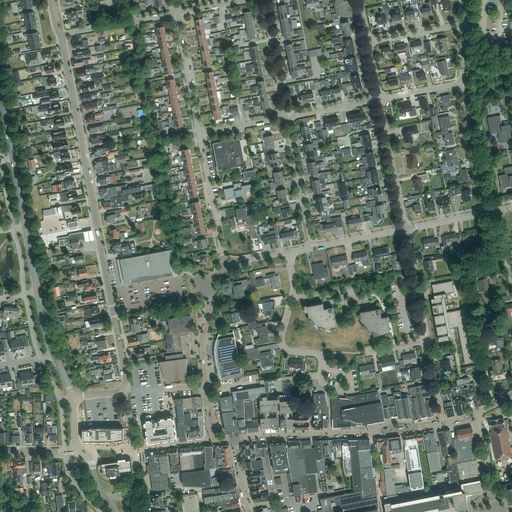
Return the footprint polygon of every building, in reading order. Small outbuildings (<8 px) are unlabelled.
[(25,0),(21,1),(22,6),(19,7),(19,9),(22,9),(33,7),(31,0),(25,0)] [(285,5),(279,6),(280,13),(294,10),(297,9),(298,9),(296,0),(290,0),(292,7),(289,7),(288,4),(285,5)] [(314,6),(312,0),(306,0),(308,5),(304,6),(305,11),(311,10),(311,7),(314,6)] [(319,0),(312,0),(314,6),(317,5),(318,9),(324,8),(323,2),(320,3),(319,0)] [(444,11),(451,9),(449,0),(431,0),(432,4),(438,3),(437,0),(441,0),(442,3),(439,4),(440,10),(444,10),(444,11)] [(426,8),(422,9),(423,15),(431,14),(430,7),(431,7),(430,1),(425,2),(426,8)] [(332,11),(336,10),(336,9),(344,8),(343,2),(334,4),(335,7),(331,8),(332,11)] [(410,11),(406,12),(407,18),(415,17),(414,11),(417,10),(416,3),(415,3),(411,4),(409,5),(410,11)] [(402,4),(398,5),(399,8),(396,9),(397,13),(392,14),(393,21),(401,19),(400,13),(403,12),(402,4)] [(122,7),(95,11),(96,17),(123,13),(122,7)] [(345,13),(344,8),(336,9),(336,10),(336,14),(332,14),(334,20),(340,19),(339,15),(345,13)] [(377,16),(377,17),(375,17),(377,26),(383,25),(383,23),(387,22),(385,16),(388,15),(387,9),(383,10),(384,15),(377,16)] [(82,10),(68,12),(69,17),(70,22),(76,21),(77,21),(78,21),(79,20),(78,15),(83,14),(82,10)] [(294,10),(280,13),(281,19),(288,18),(287,15),(290,14),(295,13),(294,10)] [(35,19),(33,11),(23,14),(23,13),(20,14),(20,17),(23,16),(25,21),(35,19)] [(245,16),(242,16),(243,20),(246,19),(252,18),(251,11),(244,12),(245,16)] [(288,18),(281,19),(282,26),(297,23),(296,20),(291,21),(291,17),(288,18)] [(25,21),(26,26),(22,27),(23,30),(26,29),(37,27),(35,19),(25,21)] [(197,28),(204,27),(207,26),(206,23),(204,24),(203,19),(196,20),(197,28)] [(332,22),(332,26),(338,24),(340,28),(340,30),(351,28),(350,23),(349,23),(349,22),(342,23),(341,23),(340,20),(332,22)] [(297,23),(282,26),(284,32),(293,31),(293,27),(298,26),(297,23)] [(240,34),(248,32),(255,31),(253,24),(247,26),(248,29),(245,30),(245,29),(240,30),(240,34)] [(153,37),(156,36),(158,36),(166,34),(164,26),(157,28),(158,33),(152,34),(153,37)] [(207,26),(204,27),(197,28),(199,36),(206,34),(205,30),(208,29),(207,26)] [(351,28),(340,30),(341,32),(343,32),(344,36),(351,34),(351,33),(352,33),(351,28)] [(298,30),(293,31),(284,32),(285,39),(292,38),(291,34),(299,33),(298,30)] [(255,31),(248,32),(240,34),(241,37),(249,36),(250,39),(256,38),(255,31)] [(39,39),(37,32),(27,34),(24,34),(24,37),(27,36),(28,41),(39,39)] [(158,36),(159,40),(160,43),(167,42),(167,40),(166,34),(158,36)] [(206,34),(199,36),(200,43),(207,42),(210,42),(209,38),(207,39),(206,34)] [(79,37),(72,39),(72,40),(73,42),(72,42),(73,45),(72,45),(72,46),(73,47),(73,48),(80,47),(81,47),(85,46),(89,45),(87,39),(84,40),(83,40),(82,40),(82,37),(79,37)] [(438,45),(436,45),(437,49),(439,48),(440,52),(448,50),(445,37),(438,39),(437,39),(438,45)] [(28,41),(29,47),(26,47),(27,50),(30,49),(40,47),(39,39),(28,41)] [(340,48),(343,48),(354,45),(353,40),(353,39),(348,40),(342,41),(340,42),(341,45),(339,45),(340,48)] [(421,41),(412,42),(414,50),(419,49),(420,52),(422,51),(422,48),(421,41)] [(169,49),(167,42),(160,43),(161,48),(158,48),(159,51),(161,51),(169,49)] [(200,43),(202,51),(209,50),(208,45),(211,45),(210,42),(207,42),(200,43)] [(286,44),(288,51),(294,50),(302,48),(301,45),(296,46),(293,46),(293,43),(286,44)] [(405,44),(396,45),(398,53),(405,52),(407,57),(410,57),(409,49),(408,46),(408,44),(405,45),(405,44)] [(244,55),(249,54),(253,53),(259,52),(258,45),(251,47),(252,50),(244,52),(244,55)] [(345,56),(345,54),(355,52),(355,51),(354,45),(343,48),(344,48),(344,52),(338,53),(339,57),(339,58),(345,56)] [(390,47),(382,48),(384,55),(389,54),(390,59),(395,58),(394,51),(391,52),(390,47)] [(161,51),(163,59),(170,57),(169,49),(161,51)] [(37,52),(26,54),(28,66),(39,64),(38,57),(42,56),(43,58),(48,58),(48,57),(51,56),(50,50),(46,51),(46,50),(41,51),(41,52),(37,53),(37,52)] [(210,54),(209,50),(202,51),(203,59),(210,57),(213,57),(212,54),(210,54)] [(85,57),(91,56),(91,52),(89,52),(87,51),(82,52),(82,51),(81,51),(80,51),(79,51),(74,52),(75,55),(74,56),(75,57),(75,59),(83,57),(83,56),(85,55),(85,57)] [(303,55),(289,58),(290,64),(297,63),(296,60),(304,58),(303,55)] [(345,56),(339,58),(339,60),(346,59),(346,62),(345,62),(346,66),(347,65),(358,63),(357,58),(356,58),(356,57),(349,58),(349,55),(345,56)] [(76,65),(76,66),(89,64),(88,61),(90,61),(90,57),(75,59),(76,62),(75,62),(75,65),(76,65)] [(163,59),(164,66),(172,65),(170,57),(163,59)] [(212,65),(210,57),(203,59),(205,67),(212,65)] [(246,65),(247,68),(261,65),(260,59),(254,60),(255,63),(246,65)] [(441,71),(441,75),(448,74),(446,60),(438,62),(440,71),(441,71)] [(358,63),(347,65),(346,66),(347,71),(342,72),(342,75),(348,74),(351,74),(351,71),(358,69),(358,68),(359,68),(358,63)] [(48,65),(40,66),(41,71),(46,70),(46,73),(50,73),(50,72),(54,71),(53,65),(48,66),(48,65)] [(85,67),(86,68),(78,70),(78,73),(78,74),(79,75),(79,77),(87,75),(87,76),(91,75),(90,70),(95,69),(94,65),(85,67)] [(173,73),(172,65),(164,66),(166,74),(173,73)] [(263,72),(261,65),(247,68),(247,72),(256,70),(257,74),(263,72)] [(298,70),(292,71),(293,78),(299,77),(299,73),(306,72),(306,68),(298,70)] [(417,69),(413,70),(414,77),(418,76),(419,80),(426,79),(425,72),(420,73),(420,69),(417,69)] [(9,72),(10,80),(13,79),(13,83),(20,81),(18,70),(9,72)] [(207,80),(215,79),(220,78),(219,75),(217,76),(214,76),(213,71),(206,73),(207,80)] [(351,74),(348,74),(350,80),(352,79),(353,82),(361,81),(360,76),(359,76),(359,75),(356,75),(355,73),(351,74)] [(403,77),(404,83),(412,82),(411,75),(406,76),(406,73),(403,74),(403,77)] [(393,75),(388,76),(390,86),(398,84),(397,78),(396,78),(396,74),(393,75)] [(54,77),(48,79),(48,77),(41,78),(42,83),(44,82),(44,86),(45,86),(48,86),(52,85),(52,84),(56,83),(56,79),(55,79),(54,77)] [(220,78),(215,79),(207,80),(209,88),(216,87),(215,82),(218,82),(220,81),(220,78)] [(163,86),(163,89),(166,89),(169,88),(176,86),(174,79),(167,80),(168,85),(163,86)] [(258,81),(259,85),(255,86),(250,87),(251,90),(266,87),(264,80),(258,81)] [(342,84),(343,91),(348,90),(347,86),(354,85),(354,89),(355,93),(359,92),(358,88),(362,87),(361,86),(362,86),(361,81),(353,82),(352,83),(342,85),(342,84)] [(95,82),(81,85),(81,88),(80,88),(81,92),(82,91),(82,92),(88,91),(89,91),(90,91),(90,88),(96,87),(95,82)] [(169,88),(166,89),(167,91),(169,91),(170,96),(177,94),(176,86),(169,88)] [(211,96),(218,95),(223,94),(222,91),(217,92),(216,87),(209,88),(211,96)] [(329,87),(326,88),(327,89),(328,98),(335,97),(333,89),(330,90),(330,87),(329,87)] [(336,87),(333,87),(333,89),(335,97),(340,96),(340,95),(341,95),(340,90),(340,88),(339,88),(337,88),(336,87)] [(33,94),(34,98),(50,95),(51,99),(54,99),(54,98),(59,97),(58,91),(53,92),(53,91),(45,93),(45,92),(33,94)] [(97,92),(82,95),(83,101),(89,100),(92,100),(92,97),(98,96),(98,95),(97,92)] [(309,92),(306,93),(308,102),(313,101),(314,100),(313,93),(309,94),(309,92)] [(177,94),(170,96),(172,103),(179,102),(177,94)] [(223,94),(218,95),(211,96),(212,104),(219,102),(218,98),(221,97),(224,97),(223,94)] [(253,100),(253,103),(268,100),(267,94),(261,95),(261,98),(253,100)] [(444,107),(441,108),(442,111),(448,110),(447,107),(451,106),(449,95),(442,96),(443,100),(442,100),(442,102),(443,102),(444,107)] [(421,109),(428,107),(426,99),(419,100),(421,109)] [(92,103),(84,105),(85,108),(84,108),(84,110),(85,110),(85,111),(89,110),(89,111),(99,109),(98,106),(99,106),(99,105),(102,104),(102,101),(92,102),(92,103)] [(179,102),(172,103),(169,104),(166,105),(167,108),(172,107),(173,111),(180,110),(179,102)] [(219,102),(212,104),(214,111),(221,110),(223,110),(223,107),(220,108),(219,102)] [(411,102),(399,104),(401,113),(409,111),(411,117),(417,115),(416,107),(412,108),(411,102)] [(39,112),(45,111),(45,110),(48,110),(49,114),(53,113),(53,112),(57,112),(57,110),(61,110),(61,107),(60,104),(58,105),(57,104),(51,105),(51,104),(38,107),(39,112)] [(222,118),(222,115),(224,114),(224,113),(226,112),(226,109),(223,110),(221,110),(214,111),(215,119),(216,124),(222,123),(221,118),(222,118)] [(173,111),(175,119),(182,117),(180,110),(173,111)] [(102,116),(102,113),(90,115),(90,116),(87,117),(87,119),(87,120),(87,122),(88,123),(93,122),(94,123),(95,122),(96,122),(95,118),(102,116)] [(362,113),(355,114),(357,125),(358,127),(357,128),(358,131),(367,129),(366,126),(361,127),(360,123),(363,122),(363,120),(367,119),(367,120),(366,114),(366,115),(362,115),(362,113)] [(350,122),(354,122),(355,126),(357,125),(355,114),(349,115),(350,122)] [(500,143),(511,140),(511,138),(510,130),(511,130),(511,124),(502,126),(500,115),(487,118),(490,134),(498,133),(500,143)] [(442,117),(439,118),(441,129),(442,132),(448,130),(448,127),(451,127),(449,116),(442,117)] [(183,125),(182,117),(175,119),(176,127),(183,125)] [(331,119),(333,126),(340,124),(338,117),(331,119)] [(331,119),(325,120),(327,128),(328,128),(328,130),(334,129),(333,126),(331,119)] [(90,129),(89,129),(89,130),(89,131),(89,132),(90,133),(95,133),(96,133),(97,133),(97,132),(104,131),(104,130),(105,129),(104,128),(104,127),(103,125),(89,127),(90,129)] [(407,131),(403,132),(403,136),(404,136),(404,138),(405,142),(413,141),(411,134),(418,132),(416,125),(409,127),(406,127),(407,131)] [(447,145),(454,144),(452,133),(449,133),(448,130),(442,132),(437,132),(435,133),(434,133),(435,138),(439,137),(438,136),(445,134),(446,137),(444,138),(445,142),(447,141),(447,145)] [(66,135),(66,134),(66,133),(65,131),(60,132),(60,131),(52,132),(53,140),(61,139),(61,138),(66,137),(66,136),(66,135)] [(310,132),(303,133),(304,139),(311,138),(311,135),(314,134),(314,131),(310,132)] [(265,139),(266,142),(274,141),(273,135),(267,136),(266,133),(261,134),(262,140),(265,139)] [(107,138),(106,134),(92,137),(92,140),(91,140),(91,141),(91,142),(91,144),(92,144),(92,145),(99,144),(100,144),(101,144),(102,143),(103,143),(102,139),(107,138)] [(360,140),(358,140),(358,143),(361,142),(371,140),(371,138),(370,134),(360,136),(360,140)] [(152,146),(150,139),(143,140),(144,147),(147,147),(147,149),(152,148),(152,146)] [(238,140),(215,145),(220,168),(243,163),(238,140)] [(59,141),(54,142),(54,143),(53,144),(54,150),(63,149),(64,148),(68,147),(68,146),(68,144),(67,143),(67,141),(59,142),(59,141)] [(266,142),(262,143),(264,152),(270,151),(269,148),(275,147),(274,141),(266,142)] [(108,151),(107,146),(101,148),(101,149),(97,149),(97,150),(94,151),(94,153),(94,154),(93,154),(93,156),(94,156),(94,157),(102,156),(102,155),(103,155),(104,155),(105,154),(105,153),(106,153),(106,151),(108,151)] [(342,149),(343,156),(352,155),(350,148),(342,149)] [(180,158),(183,158),(184,158),(191,157),(189,149),(182,150),(183,155),(180,155),(180,158)] [(315,155),(318,155),(317,149),(306,151),(307,157),(315,156),(315,155)] [(420,154),(419,149),(410,151),(411,156),(408,157),(409,165),(408,165),(409,169),(413,168),(418,167),(417,161),(416,155),(420,154)] [(70,155),(69,154),(69,153),(68,154),(68,152),(60,153),(60,151),(54,153),(55,158),(58,157),(58,158),(61,158),(62,160),(65,160),(66,159),(70,158),(70,157),(70,156),(70,155)] [(270,154),(270,151),(264,152),(265,158),(266,161),(269,160),(278,159),(276,153),(270,154)] [(362,157),(362,160),(374,158),(373,152),(366,153),(367,156),(362,157)] [(448,167),(446,167),(446,164),(440,165),(441,171),(446,170),(456,168),(455,165),(458,165),(456,154),(449,155),(446,155),(448,167)] [(148,163),(143,163),(144,168),(156,166),(155,159),(154,160),(153,157),(148,158),(148,161),(148,163)] [(180,158),(181,162),(184,161),(185,166),(192,164),(191,157),(184,158),(183,158),(180,158)] [(316,161),(309,163),(310,169),(321,167),(324,166),(327,166),(326,161),(325,157),(324,157),(316,158),(317,161),(316,161)] [(376,164),(374,158),(362,160),(361,161),(361,164),(364,163),(364,166),(368,165),(368,166),(369,166),(376,164)] [(95,163),(96,168),(109,165),(108,159),(103,160),(102,159),(100,159),(99,161),(96,161),(96,163),(95,163)] [(278,159),(269,160),(270,164),(267,165),(268,170),(273,169),(273,166),(279,165),(278,159)] [(66,164),(55,166),(56,171),(63,169),(64,172),(67,172),(68,171),(72,170),(73,169),(72,167),(71,167),(71,164),(67,165),(66,164)] [(113,164),(109,165),(96,168),(97,172),(98,172),(98,174),(102,173),(102,174),(105,173),(105,172),(113,171),(114,169),(113,164)] [(194,172),(192,164),(185,166),(187,173),(194,172)] [(321,167),(310,169),(311,175),(318,174),(318,170),(325,169),(324,166),(321,167)] [(511,166),(504,168),(505,174),(499,175),(501,189),(511,187),(510,182),(511,181),(511,166)] [(273,169),(268,170),(268,173),(270,173),(271,176),(274,175),(275,178),(283,177),(282,170),(274,172),(273,169)] [(371,177),(378,176),(377,169),(369,170),(370,171),(366,171),(367,178),(371,177)] [(458,176),(459,182),(468,180),(466,169),(460,171),(460,176),(458,176)] [(255,170),(243,172),(245,179),(256,176),(255,170)] [(187,173),(184,174),(184,177),(187,176),(188,181),(195,180),(194,172),(187,173)] [(413,180),(415,190),(423,189),(421,180),(428,179),(427,174),(418,175),(419,178),(413,180)] [(327,178),(327,175),(320,176),(320,179),(312,181),(313,187),(326,185),(324,178),(327,178)] [(112,176),(99,179),(99,181),(99,182),(99,185),(100,185),(113,183),(112,176)] [(366,178),(365,178),(367,184),(371,183),(372,183),(379,182),(378,176),(371,177),(367,178),(366,178)] [(273,188),(278,187),(278,184),(284,183),(283,177),(275,178),(276,182),(272,182),(273,188)] [(61,183),(55,185),(57,192),(63,191),(62,189),(66,188),(66,189),(67,189),(68,189),(69,188),(75,187),(74,179),(64,181),(61,182),(61,183)] [(186,186),(186,189),(190,189),(197,187),(195,180),(188,181),(189,186),(186,186)] [(345,181),(338,182),(340,191),(347,190),(345,181)] [(234,187),(224,189),(226,198),(240,196),(240,199),(248,198),(246,191),(252,190),(251,184),(242,186),(241,182),(234,184),(234,187)] [(125,185),(100,190),(102,198),(104,197),(104,200),(110,199),(121,196),(124,196),(124,195),(125,195),(159,188),(158,183),(141,186),(141,185),(126,187),(125,185)] [(326,188),(326,185),(313,187),(315,193),(322,192),(321,189),(326,188)] [(197,187),(190,189),(191,197),(198,195),(197,187)] [(278,187),(273,188),(274,194),(278,193),(278,196),(286,195),(285,189),(279,190),(278,187)] [(372,189),(368,189),(369,196),(375,195),(382,193),(380,187),(373,188),(372,189)] [(468,201),(468,200),(471,200),(470,196),(470,193),(471,193),(470,189),(465,190),(464,187),(450,190),(451,196),(457,195),(457,192),(461,191),(462,194),(463,201),(467,201),(468,201)] [(347,190),(340,191),(341,199),(348,197),(347,190)] [(68,192),(59,193),(61,202),(66,202),(66,201),(69,201),(70,201),(71,201),(72,200),(76,199),(76,198),(78,198),(78,197),(78,196),(78,194),(77,194),(77,193),(69,194),(68,192)] [(286,195),(278,196),(279,200),(275,200),(277,206),(282,205),(281,202),(288,201),(286,195)] [(124,196),(121,196),(110,199),(110,201),(103,202),(104,204),(103,204),(104,205),(103,205),(104,209),(104,208),(104,209),(111,207),(112,208),(122,206),(121,202),(125,201),(124,196)] [(322,198),(315,199),(317,205),(329,203),(329,202),(332,202),(331,199),(329,199),(327,200),(326,197),(323,197),(322,198)] [(449,207),(449,206),(448,201),(449,201),(448,197),(446,197),(446,198),(440,199),(440,198),(436,199),(438,206),(442,205),(442,208),(446,207),(446,209),(449,208),(449,207)] [(427,202),(428,211),(435,209),(433,199),(431,199),(431,201),(427,202)] [(414,205),(415,213),(422,212),(421,204),(420,204),(419,200),(416,201),(417,204),(414,205)] [(194,210),(201,209),(199,201),(192,203),(194,210)] [(329,203),(317,205),(318,211),(324,210),(324,213),(333,211),(333,208),(330,208),(329,203)] [(282,206),(276,207),(273,208),(274,213),(280,212),(281,218),(288,217),(288,216),(288,214),(291,213),(289,204),(282,206)] [(374,210),(374,213),(385,211),(384,204),(377,206),(377,209),(374,210)] [(71,205),(65,207),(66,212),(68,211),(69,213),(72,212),(73,215),(76,214),(76,213),(81,212),(80,208),(79,208),(78,205),(71,207),(71,205)] [(238,218),(230,219),(232,228),(235,227),(235,228),(249,225),(252,238),(257,237),(254,224),(259,223),(257,214),(253,215),(253,214),(247,215),(246,207),(236,209),(238,218)] [(194,210),(191,211),(191,214),(194,214),(195,218),(202,217),(201,209),(194,210)] [(115,218),(121,216),(120,210),(108,212),(108,215),(106,216),(107,218),(106,219),(106,220),(106,222),(107,222),(107,223),(116,222),(115,218)] [(386,217),(385,211),(374,213),(375,215),(371,216),(372,222),(378,221),(380,219),(380,218),(386,217)] [(321,231),(325,230),(326,232),(332,230),(330,219),(329,218),(331,218),(330,215),(322,217),(323,220),(326,219),(327,224),(324,225),(324,224),(320,225),(321,231)] [(354,217),(354,219),(356,225),(362,224),(361,218),(357,219),(357,216),(354,217)] [(202,217),(195,218),(197,226),(204,225),(202,217)] [(340,217),(330,219),(332,230),(338,229),(338,227),(341,226),(340,217)] [(78,226),(77,221),(74,221),(72,222),(68,223),(67,223),(68,228),(69,228),(69,229),(75,228),(77,226),(78,226)] [(278,234),(278,233),(277,226),(276,223),(273,224),(275,230),(269,231),(269,233),(271,242),(277,241),(276,235),(278,234)] [(292,223),(284,224),(285,227),(286,227),(286,229),(288,239),(289,239),(291,239),(295,238),(294,236),(298,236),(297,231),(290,232),(289,229),(288,227),(292,226),(292,223)] [(197,226),(194,226),(194,230),(197,229),(198,234),(205,232),(204,225),(197,226)] [(109,233),(109,234),(109,235),(109,236),(109,237),(110,237),(110,238),(118,237),(118,236),(120,236),(120,239),(125,238),(124,232),(119,233),(119,231),(117,231),(116,229),(111,230),(111,231),(109,231),(110,233),(109,233)] [(477,236),(476,229),(465,231),(465,233),(462,234),(463,240),(467,239),(467,238),(471,237),(471,240),(478,239),(477,236)] [(92,230),(83,232),(84,238),(85,242),(94,240),(92,230)] [(59,244),(55,245),(55,247),(60,246),(59,246),(64,245),(69,244),(69,247),(72,247),(73,250),(82,248),(83,247),(83,245),(82,244),(81,243),(80,244),(79,239),(84,238),(83,232),(70,234),(67,239),(67,241),(64,242),(63,239),(58,240),(59,244)] [(263,234),(260,234),(261,240),(264,240),(265,244),(271,242),(269,233),(263,235),(263,234)] [(446,242),(457,241),(457,244),(461,243),(459,234),(456,235),(456,233),(444,235),(445,236),(442,237),(444,245),(446,245),(446,242)] [(198,240),(193,241),(194,244),(197,244),(197,248),(199,248),(200,248),(206,247),(206,242),(207,242),(207,238),(205,239),(198,240)] [(423,240),(423,242),(424,247),(428,246),(435,245),(435,246),(439,245),(438,239),(434,239),(434,238),(423,240)] [(121,242),(112,244),(113,249),(113,250),(112,251),(112,253),(113,253),(113,254),(121,252),(121,256),(132,254),(137,253),(135,243),(130,243),(121,245),(121,242)] [(385,247),(385,248),(374,250),(375,257),(372,257),(373,263),(381,261),(380,257),(390,255),(391,258),(389,246),(385,247)] [(121,283),(159,276),(159,277),(164,276),(163,275),(172,273),(171,267),(175,266),(171,247),(138,253),(125,256),(125,258),(117,260),(121,283)] [(367,259),(366,252),(353,254),(355,262),(362,260),(363,266),(370,265),(368,259),(367,259)] [(199,253),(194,253),(195,259),(199,258),(200,263),(208,262),(206,254),(200,255),(199,253)] [(334,267),(335,268),(337,268),(338,266),(338,265),(342,264),(342,265),(348,264),(346,255),(332,258),(333,261),(332,262),(332,263),(333,263),(334,267)] [(431,260),(423,261),(424,266),(425,266),(426,272),(433,271),(431,260)] [(314,265),(316,273),(314,273),(314,275),(311,276),(313,287),(314,287),(317,287),(315,279),(326,276),(328,276),(327,267),(324,268),(324,265),(323,265),(323,263),(318,264),(314,265)] [(78,270),(79,277),(87,275),(86,268),(78,270)] [(275,273),(266,275),(267,278),(271,277),(273,289),(281,288),(278,276),(276,276),(275,273)] [(483,277),(474,278),(475,285),(479,284),(480,291),(489,289),(487,279),(484,280),(483,277)] [(247,279),(234,282),(235,285),(233,285),(236,298),(244,296),(242,286),(248,285),(247,279)] [(434,298),(431,299),(439,342),(449,340),(448,336),(447,329),(450,329),(458,327),(465,364),(475,362),(465,309),(447,312),(444,297),(446,296),(446,293),(454,292),(452,281),(432,284),(434,298)] [(84,283),(77,284),(78,288),(85,286),(86,290),(95,288),(94,287),(95,286),(95,285),(94,285),(94,284),(93,284),(92,282),(89,283),(88,282),(84,282),(84,283)] [(83,299),(83,300),(83,302),(84,302),(84,303),(85,303),(86,304),(92,303),(92,301),(97,301),(97,299),(97,297),(96,297),(96,294),(87,296),(87,294),(81,296),(81,297),(82,297),(82,299),(83,299)] [(275,317),(274,308),(273,308),(272,308),(272,306),(274,306),(274,301),(271,302),(271,301),(268,302),(267,298),(269,298),(256,300),(257,304),(262,303),(263,309),(261,309),(262,313),(264,313),(265,316),(269,315),(269,317),(275,317)] [(62,300),(56,301),(58,309),(64,308),(63,302),(62,302),(62,300)] [(228,313),(230,323),(240,321),(238,311),(240,311),(240,308),(243,308),(242,303),(236,305),(237,308),(228,309),(229,313),(228,313)] [(323,303),(306,306),(310,322),(310,320),(312,320),(321,330),(321,329),(320,328),(322,327),(334,331),(334,330),(333,330),(334,328),(337,327),(333,307),(324,308),(323,303)] [(511,304),(503,306),(504,312),(505,312),(506,318),(511,317),(510,311),(511,310),(511,304)] [(4,307),(3,311),(3,319),(4,319),(5,319),(6,319),(6,318),(7,316),(10,316),(11,306),(9,306),(9,307),(4,307)] [(13,307),(13,306),(11,306),(10,316),(17,317),(17,314),(19,314),(20,313),(20,311),(19,310),(18,310),(18,308),(13,307)] [(90,308),(85,309),(86,318),(92,317),(92,314),(92,315),(94,315),(94,314),(100,313),(100,312),(100,311),(100,310),(99,309),(99,308),(98,308),(97,306),(95,307),(95,306),(92,307),(90,308)] [(360,315),(358,316),(357,315),(357,316),(365,325),(364,328),(363,327),(363,328),(375,332),(376,334),(374,335),(390,332),(387,316),(381,317),(380,308),(359,311),(360,315)] [(165,333),(166,343),(167,347),(189,345),(188,333),(190,333),(189,326),(192,326),(190,315),(168,318),(170,332),(165,333)] [(89,321),(85,321),(86,327),(89,327),(90,327),(95,326),(95,327),(98,326),(98,325),(102,325),(102,323),(102,320),(101,320),(101,318),(97,319),(97,317),(93,318),(93,320),(89,320),(89,321)] [(143,323),(131,325),(133,332),(140,330),(140,327),(143,326),(143,323)] [(269,341),(266,326),(263,326),(262,323),(255,324),(251,325),(249,325),(250,329),(256,328),(257,331),(258,331),(259,338),(254,339),(255,344),(260,343),(264,342),(264,343),(265,342),(269,341)] [(233,330),(233,332),(218,335),(219,333),(218,334),(218,335),(217,337),(217,338),(216,339),(216,340),(216,341),(215,343),(215,344),(215,345),(215,347),(215,348),(215,349),(215,350),(215,352),(215,353),(215,354),(215,356),(215,357),(217,365),(219,364),(221,373),(220,373),(221,377),(224,377),(235,374),(235,378),(244,376),(242,365),(240,365),(238,354),(233,330)] [(129,339),(130,342),(129,343),(129,345),(130,345),(130,346),(135,345),(139,344),(138,342),(141,342),(141,339),(147,338),(146,334),(137,336),(137,337),(133,337),(133,338),(129,339)] [(22,339),(16,340),(18,352),(25,351),(23,342),(27,341),(26,335),(22,336),(22,339)] [(502,338),(496,339),(497,348),(504,347),(502,338)] [(105,339),(96,341),(92,341),(91,340),(81,342),(81,346),(86,345),(86,344),(92,343),(92,344),(95,343),(96,347),(97,346),(97,349),(107,348),(106,343),(106,342),(107,341),(107,340),(105,340),(105,339)] [(18,352),(16,340),(10,341),(12,353),(18,352)] [(190,353),(189,345),(167,347),(166,348),(167,352),(161,352),(163,361),(159,362),(165,380),(166,381),(168,382),(170,382),(180,381),(180,379),(184,379),(185,379),(186,378),(186,376),(187,358),(183,358),(183,354),(190,353)] [(142,349),(136,350),(137,356),(145,354),(145,352),(150,351),(149,348),(144,349),(144,348),(141,348),(142,349)] [(252,349),(244,351),(246,361),(252,360),(251,356),(253,355),(252,349)] [(260,354),(255,355),(255,359),(261,358),(263,367),(267,366),(266,365),(267,364),(269,364),(270,365),(273,364),(271,352),(260,354)] [(404,364),(416,361),(415,353),(402,355),(403,360),(399,361),(399,365),(400,368),(405,367),(404,364)] [(109,362),(109,361),(110,361),(111,360),(110,359),(110,358),(109,357),(108,354),(92,357),(92,361),(101,359),(101,363),(109,362)] [(450,362),(453,361),(452,355),(445,356),(445,360),(440,361),(442,368),(441,369),(441,370),(442,371),(443,372),(446,371),(447,371),(448,373),(449,374),(451,373),(452,372),(450,362)] [(381,359),(381,362),(378,363),(379,372),(383,372),(382,367),(396,364),(394,357),(381,359)] [(492,376),(492,379),(506,376),(505,368),(502,369),(500,359),(492,361),(494,371),(491,371),(491,373),(491,376),(492,376)] [(290,360),(290,367),(302,368),(301,371),(301,372),(305,373),(305,371),(306,363),(305,363),(302,363),(302,360),(290,360)] [(361,376),(365,375),(366,378),(369,377),(369,374),(376,373),(374,364),(359,367),(361,373),(361,375),(361,376)] [(89,369),(91,370),(91,375),(95,374),(96,376),(103,375),(104,379),(99,380),(100,384),(106,383),(105,379),(113,378),(113,377),(114,377),(113,373),(112,374),(112,373),(111,367),(103,368),(101,367),(100,368),(96,369),(95,366),(89,367),(89,369)] [(421,378),(419,371),(420,371),(419,367),(410,369),(412,380),(421,378)] [(32,371),(26,372),(28,384),(31,384),(32,388),(39,387),(38,379),(33,380),(32,371)] [(24,385),(28,384),(26,372),(19,373),(21,382),(18,383),(19,390),(25,389),(24,385)] [(9,374),(3,375),(5,387),(11,386),(12,390),(15,389),(14,382),(11,383),(9,374)] [(457,386),(459,386),(460,389),(462,388),(462,389),(464,388),(465,397),(470,396),(476,394),(474,383),(470,384),(469,383),(470,382),(470,380),(469,379),(468,378),(466,378),(464,378),(463,379),(456,380),(457,386)] [(266,395),(259,397),(261,417),(261,429),(268,429),(268,428),(273,428),(279,428),(278,402),(280,402),(281,428),(281,430),(287,429),(288,429),(287,429),(293,429),(293,428),(294,428),(293,415),(293,416),(291,394),(290,381),(288,382),(289,394),(269,395),(268,380),(265,380),(265,385),(266,395)] [(419,386),(416,386),(421,417),(428,416),(426,406),(423,392),(422,385),(419,386)] [(255,397),(259,397),(266,395),(265,386),(232,391),(234,401),(244,400),(250,398),(251,400),(253,399),(255,399),(255,397)] [(414,419),(420,418),(421,417),(416,386),(409,388),(410,394),(408,395),(412,416),(413,416),(414,419)] [(462,401),(460,389),(459,386),(457,386),(451,387),(452,393),(453,398),(457,415),(463,413),(465,412),(464,406),(463,401),(462,401)] [(379,391),(368,393),(369,403),(373,402),(377,422),(384,421),(379,391)] [(426,406),(432,405),(429,391),(423,392),(426,406)] [(314,420),(313,421),(313,429),(323,429),(323,427),(323,411),(322,411),(319,393),(314,394),(314,409),(318,409),(318,415),(314,415),(314,420)] [(329,426),(329,408),(328,408),(325,393),(319,393),(322,411),(323,411),(323,427),(329,426)] [(360,394),(357,395),(362,425),(370,423),(366,403),(369,403),(368,393),(360,394)] [(344,395),(346,395),(345,398),(349,398),(355,426),(362,425),(357,395),(351,396),(347,395),(345,394),(344,395)] [(388,397),(387,394),(380,395),(384,418),(391,417),(388,397)] [(412,416),(408,395),(407,394),(401,395),(405,417),(412,416)] [(227,434),(228,434),(229,433),(229,434),(230,433),(232,433),(239,432),(238,426),(237,426),(237,424),(235,411),(234,405),(233,405),(231,395),(219,397),(225,431),(226,431),(226,432),(227,433),(227,434)] [(398,415),(398,419),(405,417),(401,395),(394,397),(398,415)] [(394,397),(394,396),(388,397),(391,417),(398,415),(394,397)] [(182,398),(183,409),(200,407),(200,404),(203,403),(202,400),(201,400),(201,397),(193,398),(193,397),(182,398)] [(339,398),(331,397),(332,407),(341,405),(339,398)] [(182,398),(176,399),(179,422),(177,422),(179,438),(180,438),(180,439),(185,438),(185,437),(186,437),(182,398)] [(247,429),(247,432),(255,431),(254,418),(253,399),(251,400),(250,398),(244,400),(244,418),(245,427),(247,427),(247,429)] [(340,430),(352,429),(351,427),(355,426),(349,398),(345,398),(339,398),(341,405),(344,423),(339,423),(340,428),(340,430)] [(239,423),(240,432),(240,433),(240,432),(247,432),(247,429),(247,427),(245,427),(244,418),(244,400),(234,401),(234,403),(235,403),(236,411),(235,411),(237,424),(239,423)] [(373,402),(369,403),(366,403),(370,423),(377,422),(373,402)] [(452,402),(444,403),(446,412),(447,417),(455,415),(452,402)] [(340,428),(339,423),(344,423),(341,405),(332,407),(333,428),(340,428)] [(201,418),(202,416),(202,414),(200,411),(197,412),(197,407),(183,409),(187,436),(187,437),(202,436),(202,435),(200,418),(201,418)] [(309,414),(306,414),(302,415),(295,415),(293,415),(294,428),(294,429),(303,429),(310,429),(309,423),(311,423),(311,421),(311,420),(312,420),(311,415),(309,415),(309,414)] [(173,416),(145,420),(148,443),(176,439),(173,416)] [(494,420),(489,421),(490,428),(491,432),(490,433),(495,460),(499,459),(511,457),(511,456),(511,447),(510,447),(507,429),(505,430),(505,425),(505,424),(504,421),(503,418),(498,419),(494,419),(494,420)] [(32,426),(22,426),(22,432),(26,432),(26,442),(27,442),(28,443),(29,443),(30,442),(32,442),(32,426)] [(56,426),(46,426),(46,433),(50,433),(50,434),(49,434),(49,438),(51,438),(51,441),(53,441),(53,443),(55,443),(56,441),(56,431),(56,426)] [(477,455),(476,452),(473,435),(472,427),(457,430),(458,435),(455,435),(455,438),(455,439),(454,446),(454,456),(448,457),(445,458),(447,465),(477,459),(476,455),(477,455)] [(83,429),(83,441),(113,441),(123,439),(123,428),(92,428),(83,429)] [(13,430),(13,432),(13,436),(11,436),(11,442),(16,441),(16,442),(20,442),(20,435),(19,436),(19,430),(13,430)] [(448,439),(451,438),(450,430),(443,431),(446,443),(446,445),(449,444),(448,439)] [(435,437),(434,431),(423,433),(430,472),(441,470),(435,437)] [(444,458),(448,457),(443,431),(438,432),(440,440),(443,453),(444,458)] [(422,433),(416,434),(417,442),(417,444),(422,444),(422,445),(422,446),(422,450),(425,449),(423,439),(422,433)] [(417,442),(416,434),(403,436),(405,445),(404,452),(411,490),(424,488),(417,442)] [(401,452),(401,449),(400,436),(389,438),(389,447),(390,455),(395,454),(395,453),(401,452)] [(389,438),(385,438),(374,438),(375,448),(383,448),(389,447),(389,438)] [(341,450),(340,439),(332,440),(333,446),(333,449),(336,449),(336,446),(338,446),(338,450),(341,450)] [(349,450),(348,439),(341,439),(343,459),(344,470),(346,475),(352,475),(351,461),(350,450),(349,450)] [(361,479),(360,473),(360,467),(357,440),(357,439),(348,439),(349,449),(350,449),(352,470),(353,491),(362,490),(361,479)] [(357,440),(360,467),(372,466),(369,439),(368,440),(368,439),(357,439),(357,440)] [(325,473),(321,440),(314,441),(315,447),(319,472),(322,491),(328,491),(325,473)] [(330,440),(322,440),(322,441),(324,461),(331,460),(337,459),(336,449),(333,449),(333,446),(332,440),(330,440)] [(303,449),(302,442),(302,441),(288,442),(288,444),(287,445),(288,451),(287,451),(290,472),(294,495),(309,493),(307,474),(306,475),(305,465),(304,456),(303,449)] [(302,441),(302,442),(303,449),(304,456),(305,465),(306,475),(307,474),(309,493),(318,492),(315,473),(319,472),(315,447),(312,448),(311,441),(302,441)] [(286,442),(269,443),(274,469),(289,467),(286,451),(287,451),(286,442)] [(268,456),(268,455),(267,443),(257,444),(258,450),(259,450),(260,450),(261,456),(261,457),(265,476),(266,480),(267,483),(270,500),(277,498),(268,456)] [(241,447),(242,458),(250,458),(251,460),(255,460),(255,457),(254,444),(253,444),(242,445),(242,446),(241,447)] [(222,451),(222,446),(222,445),(214,446),(215,454),(214,454),(214,457),(215,457),(220,457),(220,456),(221,455),(220,451),(222,451)] [(230,454),(229,445),(222,446),(222,451),(220,451),(221,455),(220,456),(220,457),(215,457),(216,467),(231,465),(231,459),(230,454)] [(179,455),(182,472),(183,484),(208,486),(211,485),(210,477),(211,477),(209,468),(205,469),(204,462),(205,462),(204,447),(204,446),(178,448),(179,455)] [(213,457),(212,446),(210,446),(209,446),(207,446),(205,446),(205,447),(205,462),(204,462),(205,468),(216,467),(215,457),(214,457),(213,457)] [(383,454),(380,454),(381,469),(391,468),(390,455),(389,447),(383,448),(383,454)] [(177,454),(177,448),(168,449),(170,463),(172,463),(173,465),(170,465),(171,471),(177,470),(176,463),(178,462),(177,455),(177,454)] [(162,474),(170,473),(168,456),(168,455),(168,449),(158,451),(157,451),(158,456),(159,456),(159,461),(160,461),(162,474)] [(168,489),(167,474),(160,475),(160,472),(158,459),(157,459),(157,457),(158,457),(158,456),(157,451),(146,452),(147,461),(149,461),(149,464),(146,465),(147,474),(150,474),(152,490),(168,489)] [(119,461),(101,463),(101,464),(102,468),(102,475),(107,474),(108,476),(111,476),(116,475),(120,475),(119,472),(132,471),(131,464),(131,459),(129,459),(125,460),(125,459),(119,460),(119,461)] [(477,459),(447,465),(446,465),(451,491),(452,493),(454,505),(467,503),(465,494),(483,491),(477,459)] [(263,468),(261,460),(250,462),(250,461),(245,462),(246,468),(249,467),(249,470),(263,468)] [(0,470),(5,470),(5,478),(9,478),(8,470),(9,470),(9,461),(0,461),(0,470)] [(22,473),(22,467),(21,467),(21,466),(19,466),(19,461),(13,462),(14,468),(19,468),(20,477),(21,480),(22,480),(22,475),(21,475),(21,473),(22,473)] [(29,462),(31,471),(33,471),(33,474),(34,475),(39,475),(40,474),(40,467),(40,461),(32,462),(33,462),(29,462)] [(52,477),(51,468),(51,462),(43,462),(43,468),(47,468),(47,473),(49,473),(49,477),(52,477)] [(235,476),(233,468),(231,466),(223,468),(223,469),(212,470),(213,471),(211,471),(212,474),(212,477),(213,485),(218,484),(217,480),(220,480),(221,481),(223,480),(223,479),(225,479),(226,478),(228,477),(228,480),(232,479),(232,477),(235,476)] [(20,477),(19,468),(14,468),(14,484),(19,483),(19,485),(20,485),(21,485),(21,486),(22,486),(23,486),(23,483),(22,483),(22,480),(21,480),(20,477)] [(381,469),(380,469),(381,482),(393,481),(392,468),(391,468),(381,469)] [(249,478),(265,475),(263,469),(248,472),(248,474),(249,474),(249,476),(249,477),(249,478)] [(377,494),(376,478),(373,478),(361,479),(362,490),(363,497),(377,494)] [(383,495),(395,494),(394,480),(393,481),(381,482),(380,482),(383,495)] [(237,490),(236,485),(221,487),(221,488),(218,488),(214,488),(203,490),(203,494),(215,492),(215,494),(219,493),(237,490)] [(379,511),(377,494),(363,497),(362,490),(320,499),(322,509),(318,510),(318,511),(379,511)] [(237,491),(204,497),(205,503),(238,497),(237,491)] [(397,494),(384,497),(385,503),(386,511),(421,511),(446,507),(449,506),(447,494),(452,493),(451,491),(444,492),(399,501),(397,494)] [(268,492),(261,493),(252,495),(253,501),(262,499),(262,498),(269,497),(268,492)] [(62,495),(55,496),(57,511),(64,510),(62,495)] [(238,498),(217,501),(218,510),(240,506),(238,498)]
